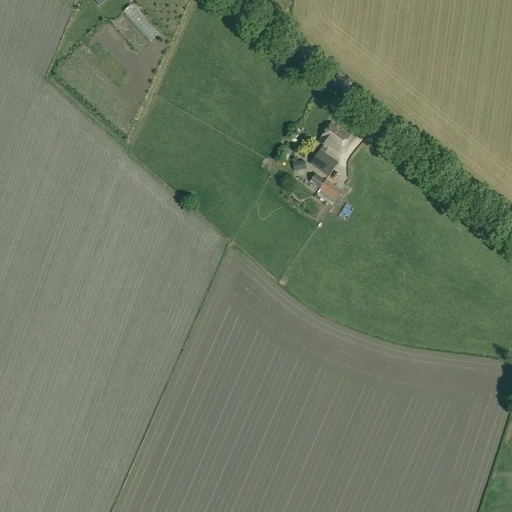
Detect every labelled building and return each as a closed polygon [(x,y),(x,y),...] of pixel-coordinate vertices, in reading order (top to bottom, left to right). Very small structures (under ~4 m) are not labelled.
[(351,136),(333,123),(321,138),(322,138),(319,142),(324,145),(321,150),(311,163),(328,176),(338,163),(325,153),(330,145),(340,152),(351,136)] [(299,163),(300,170),(309,169),(308,162),(299,163)] [(320,190),(326,181),(316,174),(310,183),(320,190)] [(327,180),(326,181),(320,190),(321,190),(317,196),(332,206),(336,200),(342,192),(343,192),(327,180)] [(347,195),(342,192),(336,200),(341,204),(347,195)]
